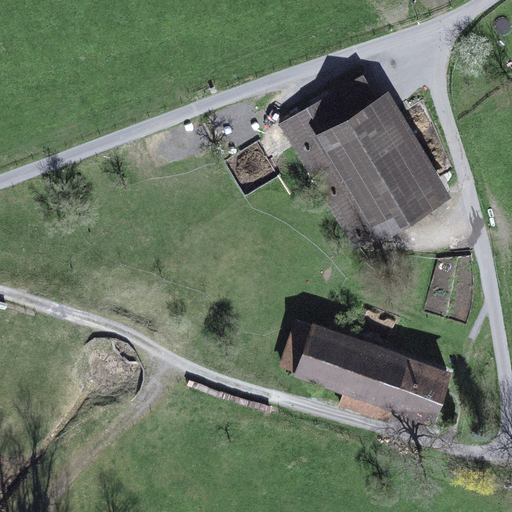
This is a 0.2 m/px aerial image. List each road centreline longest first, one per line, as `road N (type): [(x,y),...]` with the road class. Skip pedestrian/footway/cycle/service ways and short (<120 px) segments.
road 1 (track): [(511,454),(434,446),(207,376),(114,327),(0,291)]
road 2 (residential): [(485,0),(432,29),(0,181)]
